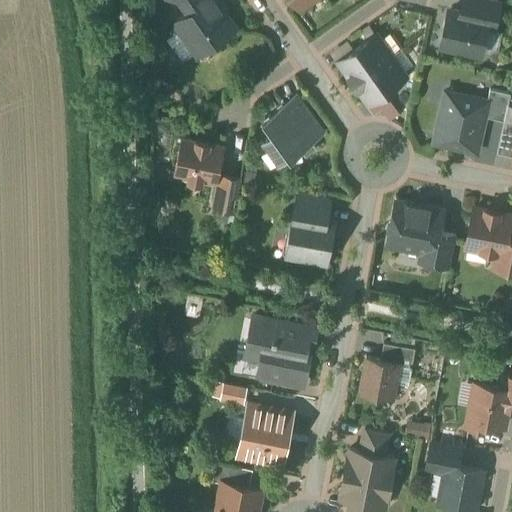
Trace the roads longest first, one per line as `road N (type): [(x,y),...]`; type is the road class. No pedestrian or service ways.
road 1 (residential): [(376,160),(309,511)]
road 2 (residential): [(511,187),(376,160)]
road 3 (residential): [(376,160),(307,56)]
